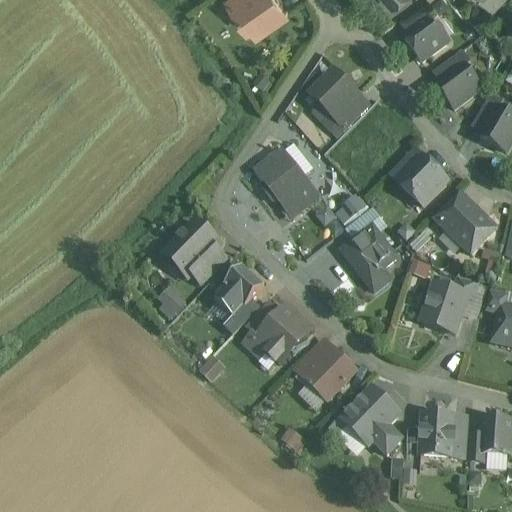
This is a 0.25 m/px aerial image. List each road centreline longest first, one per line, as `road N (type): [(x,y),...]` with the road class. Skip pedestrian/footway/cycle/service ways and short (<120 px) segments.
road 1 (residential): [(335,19),(221,192),(221,208),(375,367),(511,400)]
road 2 (residential): [(511,199),(479,183),(335,19)]
